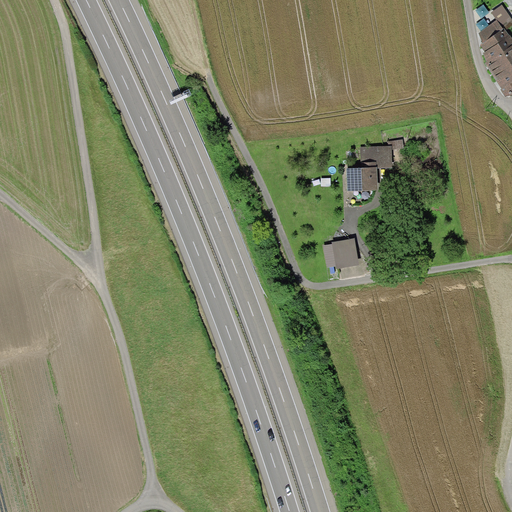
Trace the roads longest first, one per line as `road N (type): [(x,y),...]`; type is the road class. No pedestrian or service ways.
road 1 (motorway): [(85,0),(195,246),(287,511)]
road 2 (motorway): [(319,511),(229,252),(117,0)]
road 3 (unclassified): [(157,500),(99,269),(80,120),(51,0)]
road 4 (track): [(297,271),(212,86),(193,0)]
road 5 (residential): [(511,264),(329,286),(310,285),(297,271)]
road 6 (track): [(0,193),(99,269)]
